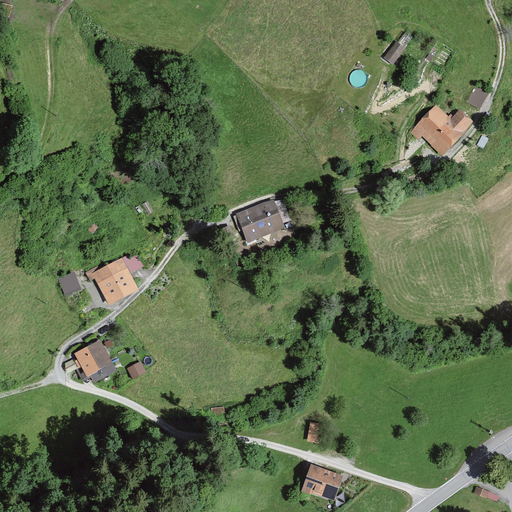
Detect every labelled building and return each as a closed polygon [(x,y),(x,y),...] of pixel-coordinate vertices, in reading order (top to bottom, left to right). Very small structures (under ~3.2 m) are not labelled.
[(393,40),(386,49),(395,55),(402,46),(393,40)] [(481,109),(490,93),(477,85),(468,101),(481,109)] [(449,119),(448,119),(435,107),(410,133),(417,140),(426,131),(436,140),(432,144),(442,154),(470,124),(459,113),(452,121),(449,119)] [(250,215),(250,214),(236,219),(242,234),(244,233),(246,238),(257,234),(256,232),(264,228),(265,231),(282,224),(275,206),(268,208),(266,203),(257,207),(259,212),(250,215)] [(114,298),(117,304),(127,299),(124,293),(138,286),(131,272),(143,267),(137,255),(130,258),(129,255),(99,270),(98,267),(87,273),(90,279),(101,274),(104,280),(98,283),(107,301),(114,298)] [(59,277),(65,293),(77,288),(71,272),(59,277)] [(96,380),(114,371),(100,343),(74,356),(80,366),(76,368),(81,376),(87,372),(96,380)] [(139,364),(131,369),(134,374),(142,370),(139,364)] [(313,424),(310,439),(322,441),(325,427),(313,424)] [(339,477),(313,468),(306,486),(332,495),(339,477)] [(476,493),(485,496),(487,492),(478,488),(476,493)]
